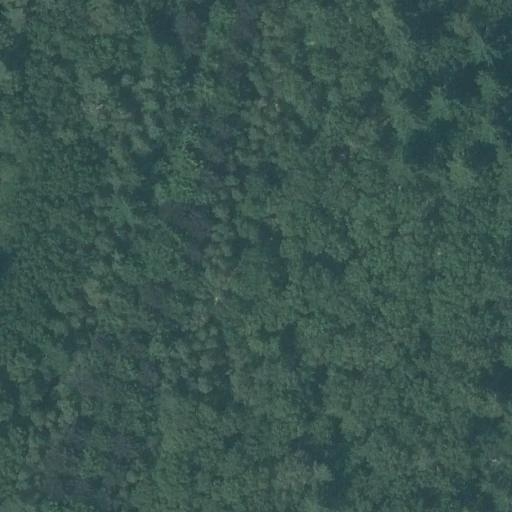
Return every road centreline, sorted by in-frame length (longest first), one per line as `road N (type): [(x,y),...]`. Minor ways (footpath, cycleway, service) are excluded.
road 1 (tertiary): [(57,511),(111,353),(201,0)]
road 2 (unknown): [(107,511),(246,0)]
road 3 (track): [(511,236),(462,511)]
